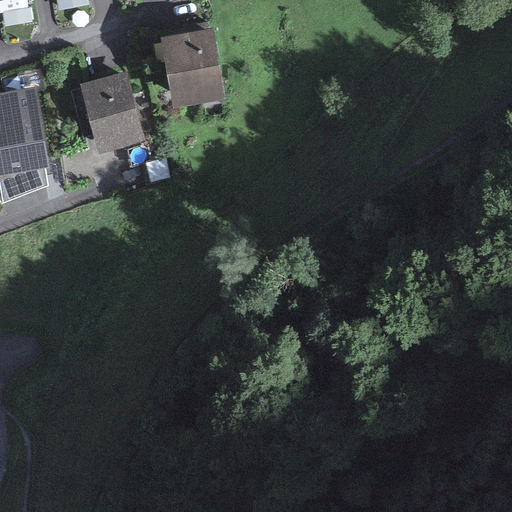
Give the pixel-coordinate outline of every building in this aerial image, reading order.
[(30,0),(17,0),(1,2),(5,28),(34,24),(30,0)] [(57,0),(60,13),(92,7),(90,0),(57,0)] [(207,30),(164,36),(173,98),(216,92),(207,30)] [(120,74),(81,84),(98,146),(137,136),(120,74)] [(28,95),(0,99),(0,162),(38,157),(28,95)]
